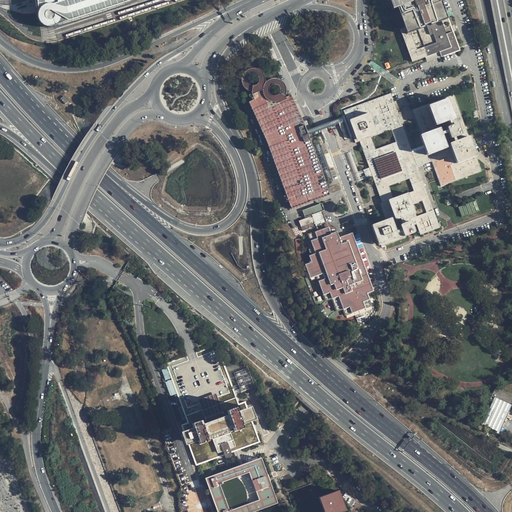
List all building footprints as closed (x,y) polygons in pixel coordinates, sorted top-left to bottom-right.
[(37,0),(38,12),(38,17),(39,19),(40,21),(41,24),(44,26),(47,27),(50,28),(53,27),(134,1),(135,0),(37,0)] [(396,0),(405,25),(404,26),(401,27),(413,59),(451,45),(442,19),(448,17),(441,0),(396,0)] [(328,186),(312,141),(309,132),(307,128),(300,113),(296,103),(290,89),(284,89),(284,86),(283,83),(282,82),(280,79),(277,77),(272,76),(269,76),(266,77),(263,80),(263,76),(262,71),(260,68),(256,65),(252,64),(249,65),(247,65),(244,67),(243,68),(241,71),(240,73),(240,78),(242,83),(245,86),(246,87),(250,88),(250,89),(247,91),(250,97),(246,99),(264,137),(284,191),(281,192),(283,198),(286,197),(290,208),(331,193),(328,186)] [(378,248),(419,234),(420,238),(442,230),(418,166),(431,162),(441,187),(483,172),(483,170),(468,128),(466,122),(455,93),(455,92),(409,108),(422,144),(411,148),(391,92),(341,109),(343,114),(345,119),(354,143),(359,141),(385,212),(368,219),(378,248)] [(345,119),(343,114),(307,128),(309,132),(345,119)] [(320,143),(312,141),(328,186),(333,179),(320,143)] [(462,217),(480,210),(477,201),(459,207),(462,217)] [(303,260),(308,274),(314,272),(315,275),(324,297),(330,295),(332,299),(335,308),(341,306),(343,309),(344,312),(369,303),(365,291),(372,288),(351,230),(338,235),(335,228),(329,230),(327,223),(307,231),(309,235),(313,249),(309,250),(306,252),(309,258),(303,260)] [(251,417),(245,402),(239,404),(224,364),(217,344),(197,352),(192,354),(167,363),(188,423),(182,426),(188,442),(196,466),(224,455),(231,453),(260,443),(251,417)] [(511,396),(495,390),(492,397),(493,398),(483,424),(498,431),(508,406),(511,397),(511,396)] [(206,479),(213,497),(215,504),(218,511),(252,511),(277,503),(261,458),(206,479)] [(339,490),(333,492),(319,497),(324,511),(340,511),(346,510),(339,490)] [(213,505),(211,498),(205,500),(207,507),(213,505)]
